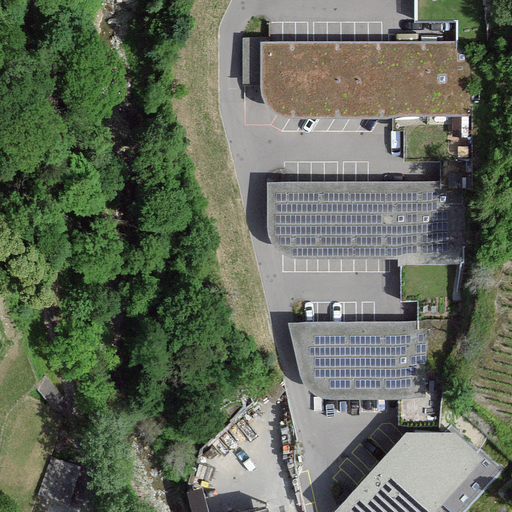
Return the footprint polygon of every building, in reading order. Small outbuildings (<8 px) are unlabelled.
[(457,48),(457,39),(261,38),(261,81),(263,90),(266,97),(271,103),(277,108),(283,111),(290,112),(472,114),(473,48),(457,48)] [(439,187),(440,178),(267,178),(267,220),(268,230),(271,235),(274,241),(278,246),(283,249),(288,251),(295,253),(433,254),(433,261),(465,261),(466,186),(439,187)] [(418,327),(418,319),(288,319),(300,370),(301,375),(306,381),(309,385),(314,389),(319,391),(325,393),(336,394),(426,393),(428,327),(418,327)] [(406,424),(333,506),(340,511),(428,511),(484,450),(455,424),(406,424)] [(193,511),(210,511),(203,482),(186,487),(193,511)] [(273,511),(272,502),(224,511),(273,511)]
